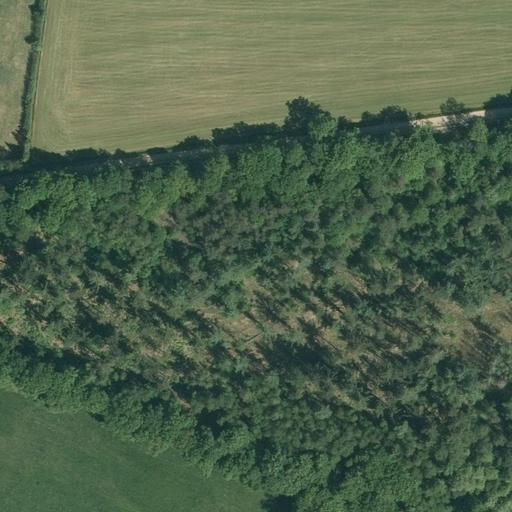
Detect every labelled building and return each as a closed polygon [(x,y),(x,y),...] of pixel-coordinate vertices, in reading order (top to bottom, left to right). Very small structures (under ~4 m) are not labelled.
[(41,12),(41,3),(23,3),(23,12),(41,12)] [(0,40),(15,40),(15,26),(0,26),(0,40)] [(36,58),(37,45),(25,45),(25,58),(36,58)] [(0,46),(0,62),(8,63),(8,49),(12,49),(12,47),(0,46)] [(22,65),(22,77),(35,77),(35,65),(22,65)]
